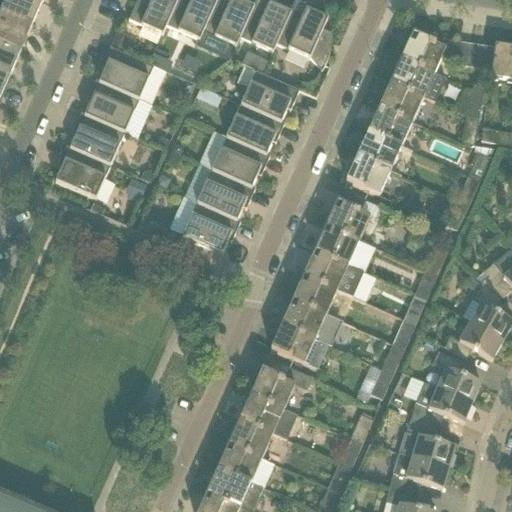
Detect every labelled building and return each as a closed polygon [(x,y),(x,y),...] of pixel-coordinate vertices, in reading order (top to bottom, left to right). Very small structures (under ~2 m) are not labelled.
[(34,0),(0,0),(0,15),(32,30),(43,4),(34,0)] [(139,0),(129,23),(161,38),(165,29),(166,30),(179,0),(139,0)] [(179,0),(166,30),(198,44),(202,35),(234,49),(235,50),(238,41),(239,41),(253,10),(240,4),(231,0),(217,0),(216,4),(207,0),(179,0)] [(253,10),(239,41),(271,56),(275,47),(276,47),(290,16),(290,15),(277,10),(257,1),(253,10)] [(290,16),(276,47),(310,62),(321,74),(321,75),(322,75),(323,73),(324,70),(325,68),(327,65),(327,63),(328,60),(329,58),(330,55),(330,52),(331,49),(331,47),(332,44),(332,41),(332,39),(332,36),(331,36),(331,37),(323,33),(324,30),(328,22),(314,16),(294,6),(290,15),(290,16)] [(0,46),(21,55),(32,30),(0,15),(0,46)] [(110,51),(113,52),(120,55),(123,56),(129,41),(117,35),(110,51)] [(412,37),(401,63),(435,77),(442,61),(454,66),(453,70),(468,72),(471,47),(448,43),(444,52),(412,37)] [(0,76),(10,81),(21,55),(0,46),(0,76)] [(471,47),(468,72),(480,74),(483,49),(471,47)] [(511,85),(511,51),(495,49),(495,50),(483,49),(480,74),(490,76),(490,82),(511,85)] [(156,51),(149,68),(153,70),(154,70),(167,76),(168,76),(173,66),(166,63),(169,56),(156,51)] [(113,52),(99,86),(139,103),(140,102),(153,70),(122,57),(113,52)] [(261,62),(256,74),(262,77),(268,65),(261,62)] [(401,63),(390,87),(424,102),(435,107),(446,82),(435,77),(401,63)] [(262,77),(255,75),(241,108),(281,126),(290,106),(293,107),(299,94),(262,77)] [(0,102),(10,81),(0,76),(0,102)] [(212,95),(215,89),(214,84),(207,81),(203,91),(212,95)] [(191,97),(195,88),(187,85),(183,93),(191,97)] [(99,86),(84,119),(125,136),(138,142),(152,108),(140,102),(139,103),(99,86)] [(379,111),(412,126),(424,102),(390,87),(379,111)] [(206,106),(211,95),(200,91),(196,102),(206,106)] [(470,93),(466,120),(479,122),(483,95),(470,93)] [(281,126),(241,108),(226,141),(266,159),(281,126)] [(368,136),(401,151),(412,126),(379,111),(368,136)] [(111,169),(125,136),(84,119),(70,152),(111,169)] [(466,120),(466,121),(462,148),(475,150),(477,137),(479,122),(466,120)] [(481,145),(495,148),(508,150),(510,137),(483,132),(481,145)] [(390,176),(401,151),(368,136),(357,161),(390,176)] [(166,154),(170,145),(159,139),(154,149),(166,154)] [(266,159),(226,141),(212,174),(252,192),(266,159)] [(181,160),(181,159),(185,150),(176,146),(171,156),(181,160)] [(490,161),(494,153),(475,150),(474,154),(478,156),(490,161)] [(96,203),(111,169),(70,152),(55,185),(96,203)] [(478,156),(474,166),(468,181),(479,186),(486,171),(490,161),(478,156)] [(357,161),(346,185),(379,200),(390,176),(357,161)] [(151,187),(156,176),(149,174),(144,176),(141,182),(151,187)] [(212,174),(197,207),(237,225),(252,192),(212,174)] [(156,188),(166,192),(171,182),(161,178),(156,188)] [(463,193),(459,201),(457,206),(468,211),(479,186),(468,181),(463,193)] [(140,207),(147,188),(132,182),(126,196),(130,198),(128,202),(140,207)] [(367,205),(359,201),(343,194),(338,206),(337,205),(326,230),(360,246),(371,221),(361,216),(367,205)] [(457,235),(464,221),(468,211),(457,206),(446,230),(457,235)] [(237,225),(197,207),(182,240),(222,258),(237,225)] [(105,212),(94,208),(92,213),(102,218),(105,212)] [(143,219),(137,233),(151,239),(157,225),(143,219)] [(349,270),(360,246),(326,230),(315,255),(349,270)] [(492,268),(497,273),(482,285),(501,302),(511,293),(511,256),(510,254),(492,268)] [(304,279),(338,295),(352,301),(363,277),(349,270),(315,255),(304,279)] [(432,260),(431,262),(425,275),(437,280),(444,265),(432,260)] [(327,319),(338,295),(304,279),(293,304),(327,319)] [(502,345),(511,328),(511,325),(494,315),(501,302),(482,285),(472,280),(467,289),(477,294),(472,303),(481,308),(470,326),(502,345)] [(433,290),(421,285),(420,286),(414,300),(426,305),(432,291),(433,290)] [(282,328),(315,343),(327,319),(293,304),(282,328)] [(421,317),(409,311),(403,324),(415,330),(421,317)] [(471,353),(491,365),(502,345),(470,326),(459,345),(450,340),(444,350),(466,363),(471,353)] [(315,343),(282,328),(271,353),(304,368),(315,343)] [(410,341),(398,335),(392,349),(404,354),(410,341)] [(472,407),(481,387),(460,378),(465,367),(438,355),(433,368),(445,373),(437,392),(436,393),(472,407)] [(399,365),(387,360),(381,374),(393,379),(399,365)] [(313,382),(268,362),(263,374),(261,374),(250,399),(283,414),(295,389),(307,394),(313,382)] [(382,403),(393,379),(381,374),(376,384),(370,398),(382,403)] [(442,419),(463,428),(472,407),(436,393),(437,392),(424,387),(416,407),(410,422),(438,432),(442,419)] [(298,420),(283,414),(250,399),(239,423),(273,438),(287,444),(298,420)] [(448,472),(455,451),(433,444),(438,432),(410,422),(405,437),(398,457),(448,472)] [(228,448),(262,462),(273,438),(239,423),(228,448)] [(368,433),(356,428),(350,444),(361,449),(367,436),(368,433)] [(251,487),(262,462),(228,448),(218,472),(251,487)] [(357,460),(344,455),(339,467),(351,472),(357,460)] [(420,487),(442,493),(448,472),(398,457),(392,477),(389,492),(417,499),(420,487)] [(263,493),(251,487),(218,472),(207,496),(241,511),(256,511),(260,504),(258,503),(263,493)] [(346,484),(334,478),(333,480),(328,492),(340,497),(346,484)] [(398,509),(397,511),(413,511),(417,499),(389,492),(385,506),(398,509)] [(241,511),(207,496),(199,511),(241,511)] [(30,511),(29,511),(26,511),(10,505),(11,503),(10,503),(9,504),(0,500),(0,511),(30,511)] [(333,511),(335,508),(323,503),(322,504),(318,511),(333,511)]
